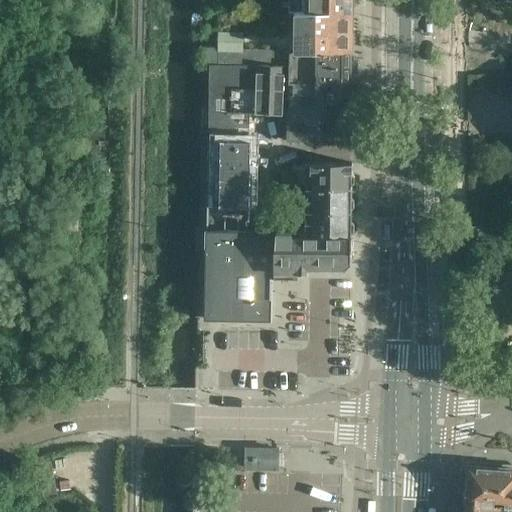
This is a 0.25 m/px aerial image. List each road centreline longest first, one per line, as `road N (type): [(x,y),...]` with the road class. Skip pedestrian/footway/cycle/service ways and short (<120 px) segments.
road 1 (secondary): [(408,420),(410,0)]
road 2 (unclassified): [(0,444),(116,417),(408,420)]
